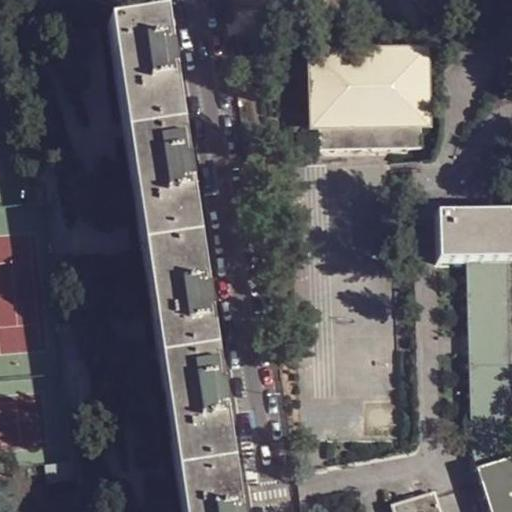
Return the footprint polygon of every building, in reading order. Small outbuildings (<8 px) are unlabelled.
[(175,511),(232,511),(216,408),(202,311),(182,178),(165,69),(159,23),(104,30),(175,511)] [(427,49),(297,52),(309,65),(410,60),(427,49)] [(427,49),(410,60),(415,134),(430,134),(427,49)] [(298,138),(311,138),(309,65),(297,52),(298,138)] [(312,154),(414,151),(415,134),(410,60),(309,65),(311,138),(312,154)] [(431,216),(432,266),(458,265),(508,265),(511,264),(511,212),(486,214),(431,216)] [(483,511),(511,511),(511,360),(508,265),(458,265),(465,457),(470,475),(474,484),(483,511)] [(428,488),(387,500),(390,506),(391,511),(435,511),(431,496),(428,488)]
